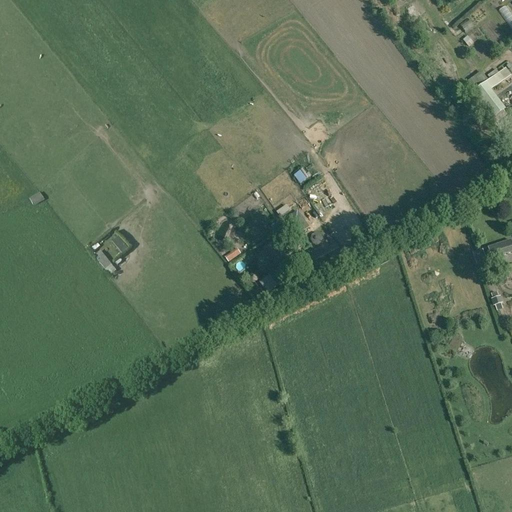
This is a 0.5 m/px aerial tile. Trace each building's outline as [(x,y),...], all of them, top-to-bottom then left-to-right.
[(490,122),(506,110),(486,83),(470,95),(490,122)] [(297,211),(278,225),(291,241),(310,227),(297,211)] [(511,253),(511,242),(511,240),(488,248),(492,260),(511,253)] [(276,242),(261,253),(274,269),(288,258),(276,242)] [(337,259),(331,248),(296,266),(301,277),(337,259)] [(229,262),(241,254),(237,249),(225,258),(229,262)] [(483,249),(473,253),(477,265),(487,262),(483,249)] [(103,269),(110,264),(100,252),(93,257),(103,269)] [(274,272),(266,278),(260,283),(267,293),(282,282),(274,272)] [(491,295),(494,301),(492,301),(494,308),(496,307),(498,313),(503,311),(501,305),(502,305),(500,299),(499,299),(497,293),(491,295)]
